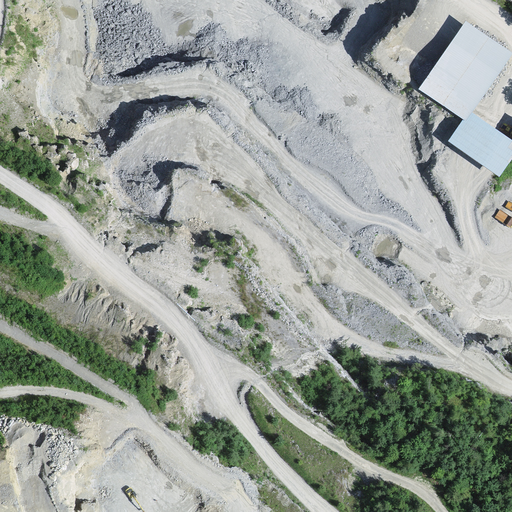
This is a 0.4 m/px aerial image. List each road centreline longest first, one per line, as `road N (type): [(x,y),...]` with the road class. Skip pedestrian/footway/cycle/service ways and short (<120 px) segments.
road 1 (track): [(0,172),(81,229),(163,258),(206,309),(251,428),(331,511)]
road 2 (track): [(0,318),(127,393),(134,410),(123,419),(96,399),(0,392)]
